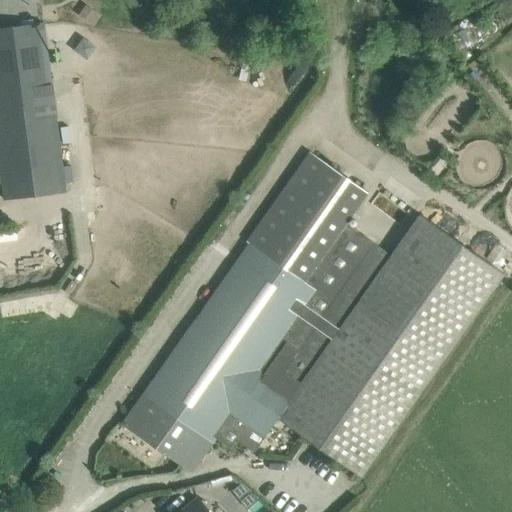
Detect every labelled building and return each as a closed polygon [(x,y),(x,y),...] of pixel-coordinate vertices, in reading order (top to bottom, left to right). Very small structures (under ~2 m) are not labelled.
[(86,5),(78,16),(93,26),(101,15),(86,5)] [(0,170),(4,199),(66,191),(44,23),(0,29),(0,170)] [(392,256),(347,224),(368,193),(309,151),(247,241),(250,243),(123,424),(188,470),(213,436),(231,448),(237,440),(254,452),(278,419),(362,478),(505,275),(419,214),(392,256)] [(238,485),(231,490),(239,500),(251,490),(241,482),(238,485)] [(198,498),(180,511),(208,511),(207,510),(208,507),(207,504),(205,502),(202,500),(199,501),(198,498)]
